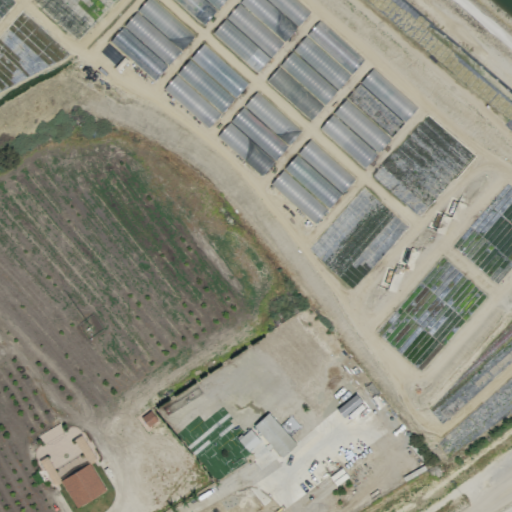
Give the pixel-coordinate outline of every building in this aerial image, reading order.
[(154,81),(194,35),(153,0),(145,0),(135,11),(122,26),(109,42),(154,81)] [(175,0),(203,25),(215,12),(202,0),(175,0)] [(224,0),(204,0),(216,10),(224,0)] [(212,34),(257,72),(269,57),(270,58),(296,27),(264,0),(241,0),(238,4),(237,3),(212,34)] [(267,0),(296,27),(309,13),(295,0),(267,0)] [(305,36),(351,74),(363,59),(317,21),(305,36)] [(279,65),(324,105),(349,75),(304,36),(292,51),(279,65)] [(221,113),(234,98),(246,83),(202,45),(189,60),(188,59),(176,74),(221,113)] [(265,82),(310,120),(321,107),(277,68),(265,82)] [(416,109),(373,68),(359,82),(403,123),(416,109)] [(163,87),(205,128),(218,114),(176,74),(163,87)] [(403,124),(359,83),(346,97),(389,138),(403,124)] [(319,128),(364,168),(376,153),(390,139),(345,99),(332,114),(319,128)] [(297,153),(340,194),(354,180),(310,139),(297,153)] [(283,168),(327,209),(340,195),(296,154),(283,168)] [(313,224),(326,211),(283,169),(270,183),(313,224)] [(252,425),(267,412),(295,443),(281,456),(252,425)] [(237,437),(238,439),(253,457),(250,460),(259,471),(277,455),(260,435),(259,440),(249,427),(237,437)] [(104,491),(90,462),(67,473),(64,467),(54,472),(46,456),(38,460),(51,486),(61,481),(73,506),(104,491)]
